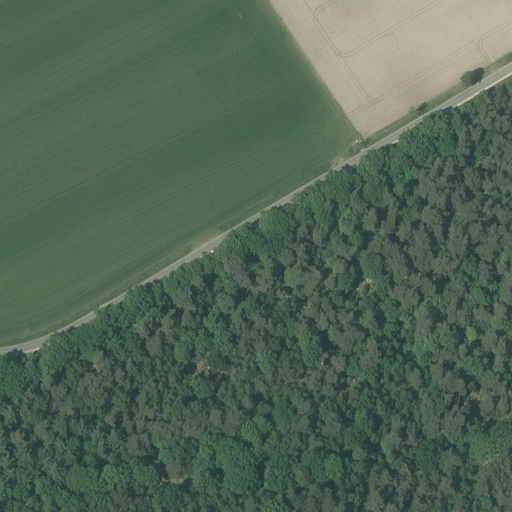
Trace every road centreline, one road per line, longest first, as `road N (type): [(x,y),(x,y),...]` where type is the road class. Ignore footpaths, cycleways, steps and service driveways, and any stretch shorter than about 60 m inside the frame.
road 1 (unclassified): [(0,347),(71,320),(511,60)]
road 2 (track): [(511,438),(0,501)]
